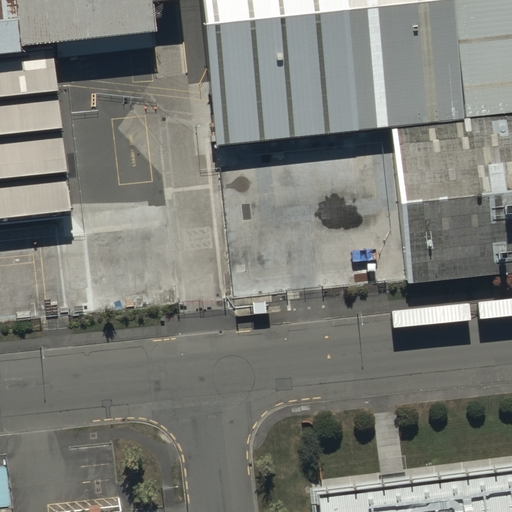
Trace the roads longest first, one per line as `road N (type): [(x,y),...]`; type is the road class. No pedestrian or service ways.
road 1 (unclassified): [(209,371),(511,339)]
road 2 (unclassified): [(0,393),(209,371)]
road 3 (unclassified): [(209,371),(223,511)]
